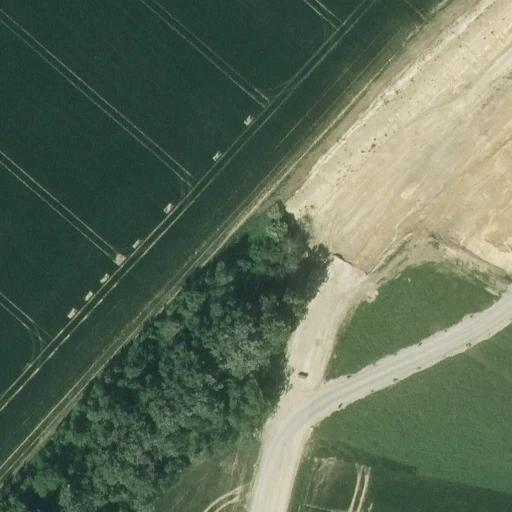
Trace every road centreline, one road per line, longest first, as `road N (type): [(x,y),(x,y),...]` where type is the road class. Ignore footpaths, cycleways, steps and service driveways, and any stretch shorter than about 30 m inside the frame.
road 1 (track): [(432,31),(300,186),(0,507)]
road 2 (track): [(511,107),(419,195)]
